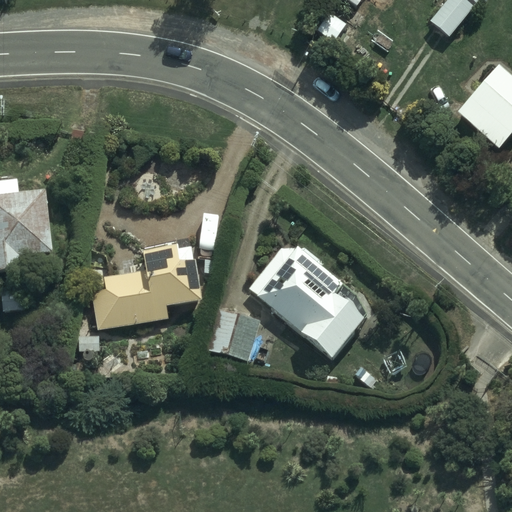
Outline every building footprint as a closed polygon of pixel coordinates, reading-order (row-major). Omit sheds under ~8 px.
[(481,0),(457,0),(431,29),(449,45),(486,4),(481,0)] [(511,93),(498,81),(457,124),(498,163),(511,148),(511,93)] [(95,132),(73,128),(68,156),(90,160),(95,132)] [(0,263),(54,257),(47,193),(19,196),(18,183),(0,184),(0,263)] [(88,293),(95,337),(166,324),(163,308),(199,302),(190,250),(177,253),(175,246),(139,253),(142,273),(99,281),(101,291),(88,293)] [(368,317),(358,299),(301,252),(281,254),(248,294),(333,363),(369,318),(368,317)] [(249,371),(261,331),(222,320),(211,360),(249,371)]
